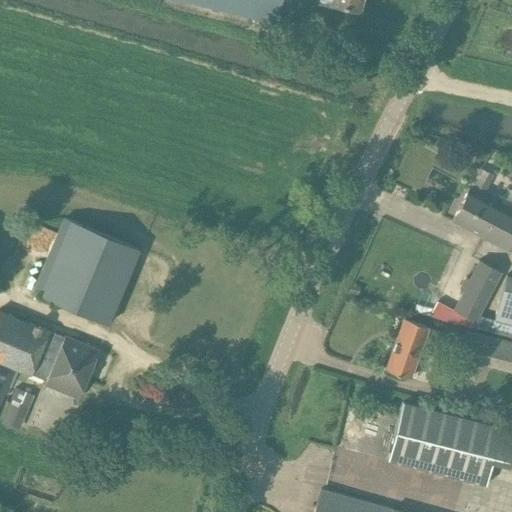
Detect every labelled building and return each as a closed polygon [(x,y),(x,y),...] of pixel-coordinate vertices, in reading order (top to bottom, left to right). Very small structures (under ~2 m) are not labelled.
[(280,0),(183,0),(274,23),(280,0)] [(332,0),(332,4),(359,11),(361,0),(332,0)] [(511,199),(507,208),(468,188),(452,220),(507,249),(511,239),(511,199)] [(139,249),(64,218),(33,292),(108,324),(139,249)] [(461,289),(446,317),(483,327),(511,334),(511,277),(507,276),(496,320),(476,315),(501,271),(478,259),(467,278),(465,277),(459,288),(461,289)] [(0,400),(14,368),(32,375),(46,381),(45,384),(78,398),(98,350),(65,336),(64,338),(50,332),(50,331),(0,310),(0,400)] [(438,330),(404,318),(385,369),(410,378),(419,355),(427,358),(438,330)] [(511,341),(464,329),(457,355),(511,369),(511,341)] [(14,399),(4,422),(15,427),(25,404),(14,399)] [(511,459),(511,429),(402,403),(387,460),(487,483),(492,461),(510,466),(511,459)] [(401,511),(340,494),(321,489),(314,511),(401,511)]
